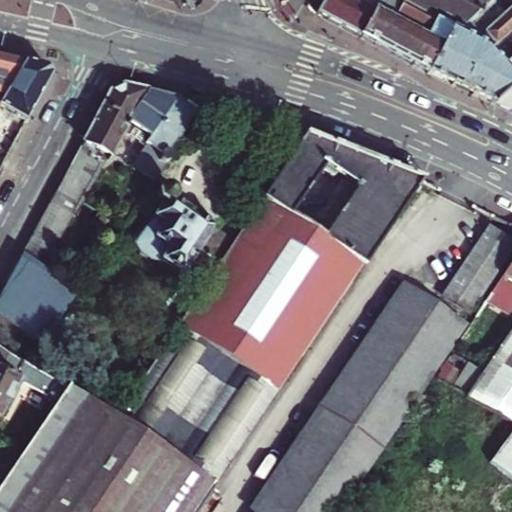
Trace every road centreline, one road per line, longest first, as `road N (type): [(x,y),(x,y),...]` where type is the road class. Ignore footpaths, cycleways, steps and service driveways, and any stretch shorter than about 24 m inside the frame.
road 1 (unknown): [(509,174),(426,229),(367,288),(257,445),(232,511)]
road 2 (primary): [(233,77),(397,122),(509,174)]
road 3 (primary): [(511,142),(384,86),(244,39)]
road 4 (residential): [(109,44),(0,246)]
road 5 (primary): [(109,44),(233,77)]
road 6 (primary): [(244,39),(126,10)]
